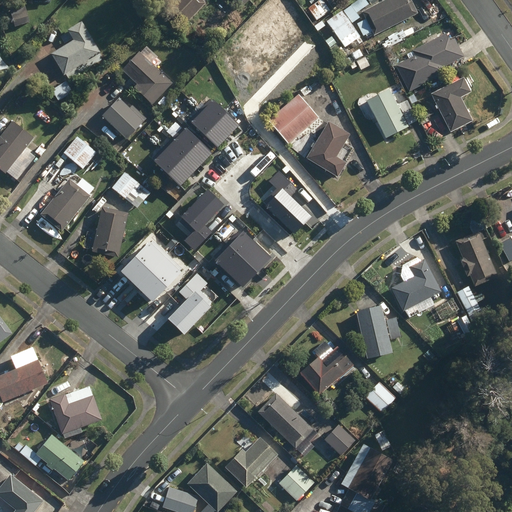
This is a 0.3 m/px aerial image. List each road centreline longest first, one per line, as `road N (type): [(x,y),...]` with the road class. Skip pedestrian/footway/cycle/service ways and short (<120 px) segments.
road 1 (residential): [(0,247),(191,401)]
road 2 (tertiary): [(317,270),(355,233),(511,147)]
road 3 (tertiary): [(191,401),(317,270)]
road 4 (residential): [(245,165),(232,189),(317,270)]
road 5 (tertiary): [(98,511),(191,401)]
